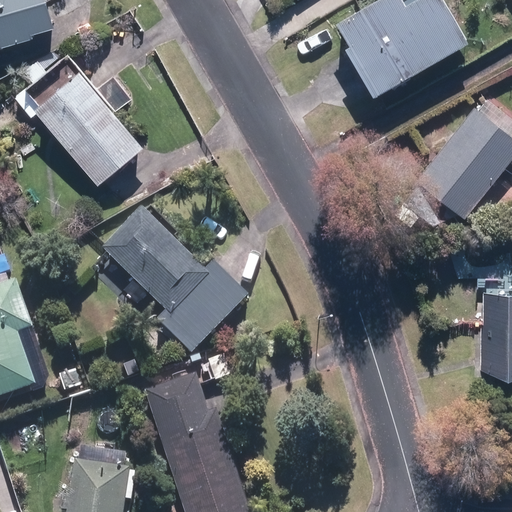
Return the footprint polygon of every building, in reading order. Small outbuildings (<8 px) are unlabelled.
[(0,0),(0,41),(67,24),(60,0),(0,0)] [(350,45),(375,88),(462,38),(440,0),(430,0),(404,15),(395,0),(389,0),(349,23),(359,40),(350,45)] [(96,70),(51,103),(106,176),(151,143),(96,70)] [(511,152),(511,139),(474,111),(425,176),(469,210),(511,152)] [(148,209),(111,250),(175,307),(166,316),(196,349),(261,291),(227,261),(218,271),(148,209)] [(0,396),(46,381),(29,331),(45,325),(28,276),(17,280),(15,275),(0,279),(0,396)] [(511,297),(486,296),(483,372),(511,372),(511,297)] [(196,375),(151,390),(190,511),(248,511),(216,415),(210,417),(196,375)] [(129,511),(136,461),(86,455),(79,511),(129,511)]
